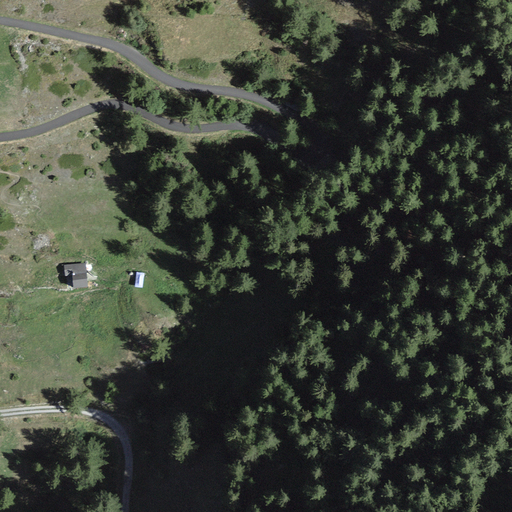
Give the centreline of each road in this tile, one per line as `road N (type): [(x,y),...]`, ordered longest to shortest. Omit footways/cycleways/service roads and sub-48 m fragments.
road 1 (unclassified): [(0,23),(109,48),(170,84),(248,94),(290,114),(326,148),(300,152),(267,129),(183,128),(114,106),(0,140)]
road 2 (track): [(128,511),(131,462),(123,432),(104,417),(68,408),(0,413)]
